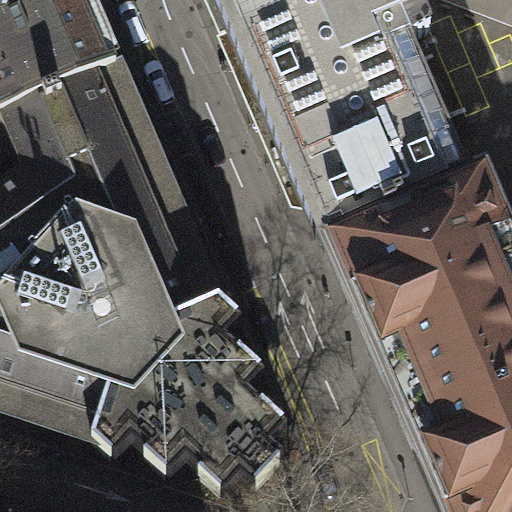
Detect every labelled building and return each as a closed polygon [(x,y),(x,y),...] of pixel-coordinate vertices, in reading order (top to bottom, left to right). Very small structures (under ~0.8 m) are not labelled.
[(0,0),(0,25),(4,27),(14,0),(0,0)] [(0,122),(117,72),(92,13),(85,0),(14,0),(4,27),(0,25),(0,122)] [(413,0),(214,0),(321,242),(467,179),(451,142),(470,135),(413,0)] [(0,416),(232,495),(255,495),(271,484),(280,464),(277,445),(161,175),(117,72),(0,122),(0,416)] [(511,511),(511,237),(484,172),(467,179),(321,242),(345,298),(425,487),(435,511),(511,511)]
